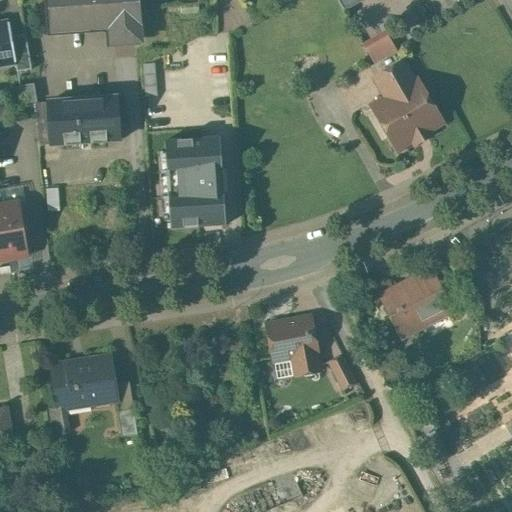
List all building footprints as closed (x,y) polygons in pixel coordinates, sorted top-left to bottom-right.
[(110,0),(50,0),(53,29),(111,25),(112,25),(110,0)] [(135,0),(110,0),(112,25),(111,25),(112,42),(139,41),(135,0)] [(335,0),(342,12),(362,0),(335,0)] [(8,23),(0,24),(0,64),(14,62),(15,62),(11,37),(8,23)] [(373,64),(396,50),(384,32),(362,46),(373,64)] [(25,34),(11,37),(15,62),(14,62),(16,72),(31,70),(25,34)] [(402,63),(375,79),(386,98),(413,82),(402,63)] [(386,98),(372,106),(388,134),(386,138),(394,151),(399,152),(404,149),(404,144),(440,123),(415,81),(413,82),(386,98)] [(21,87),(21,102),(35,102),(34,87),(21,87)] [(117,97),(47,102),(50,145),(65,143),(65,138),(79,137),(79,144),(90,143),(90,136),(104,135),(104,141),(120,140),(117,97)] [(47,102),(35,103),(38,145),(50,145),(47,102)] [(221,138),(166,142),(171,229),(227,226),(221,138)] [(17,203),(0,205),(0,233),(21,230),(17,203)] [(21,230),(0,233),(0,260),(26,257),(21,230)] [(430,272),(379,297),(398,335),(449,310),(430,272)] [(311,316),(264,326),(270,361),(291,356),(293,370),(317,366),(314,352),(318,351),(311,316)] [(340,355),(327,362),(341,390),(355,383),(340,355)] [(71,361),(51,365),(58,408),(115,400),(109,358),(72,364),(71,361)] [(5,408),(0,409),(0,439),(10,438),(5,408)] [(132,408),(116,411),(120,437),(136,435),(132,408)]
